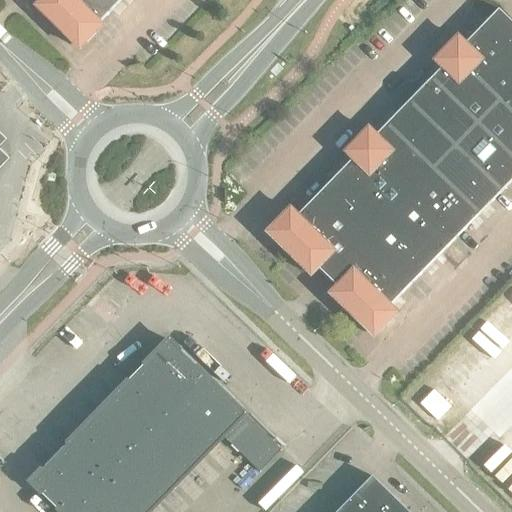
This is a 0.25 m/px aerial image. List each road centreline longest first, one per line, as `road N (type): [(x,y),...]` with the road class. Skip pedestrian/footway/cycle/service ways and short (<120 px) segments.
road 1 (unclassified): [(479,511),(246,284)]
road 2 (tertiary): [(189,142),(315,0)]
road 3 (tertiary): [(295,0),(167,120)]
road 4 (tertiary): [(0,334),(110,229)]
road 5 (tertiary): [(86,210),(0,303)]
